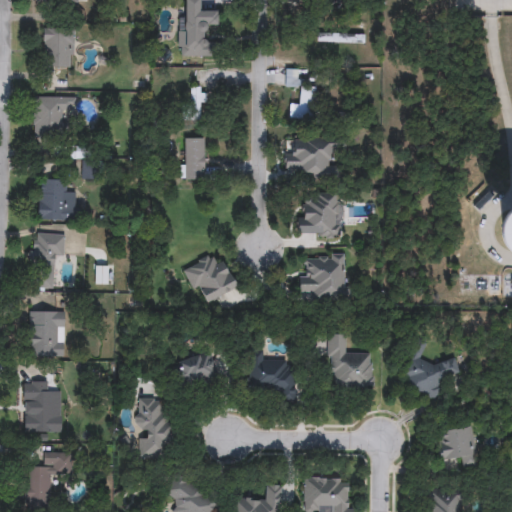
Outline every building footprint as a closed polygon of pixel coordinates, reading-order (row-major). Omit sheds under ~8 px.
[(184,31),(184,0),(200,0),(200,11),(216,11),(216,29),(207,29),(207,57),(178,57),(178,31),(184,31)] [(42,67),(42,29),(72,29),(72,67),(42,67)] [(298,70),(298,86),(314,87),(314,121),(291,121),(291,105),(298,105),(298,88),(285,88),(285,70),(298,70)] [(203,87),(203,120),(189,120),(189,87),(203,87)] [(33,138),(33,97),(72,97),(72,111),(61,111),(61,138),(33,138)] [(284,152),(293,153),(293,138),(336,138),(336,178),(296,178),(296,169),(284,169),(284,152)] [(203,180),(180,180),(180,167),(182,167),(182,139),(203,139),(203,180)] [(74,192),(73,221),(37,220),(38,179),(64,180),(64,192),(74,192)] [(295,236),(295,218),(303,218),(303,194),(338,194),(338,236),(295,236)] [(511,255),(492,256),(490,209),(511,207),(511,255)] [(53,257),(52,289),(30,288),(31,234),(63,234),(62,257),(53,257)] [(344,255),(344,300),(309,300),(309,291),(298,291),(298,277),(305,277),(305,255),(344,255)] [(191,291),(182,269),(210,257),(214,265),(223,261),(235,289),(205,302),(199,288),(191,291)] [(63,312),(63,358),(26,358),(26,312),(63,312)] [(372,389),(330,390),(328,335),(344,334),(345,354),(371,354),(372,389)] [(454,357),(459,374),(433,382),(437,396),(423,400),(420,392),(413,394),(398,346),(419,340),(427,365),(454,357)] [(174,359),(208,348),(216,375),(183,386),(174,359)] [(262,361),(294,361),(294,402),(278,402),(278,392),(247,392),(247,351),(262,351),(262,361)] [(61,433),(22,433),(22,382),(48,382),(48,391),(60,391),(61,433)] [(138,455),(137,438),(144,438),(143,429),(136,429),(135,399),(155,398),(155,420),(167,419),(168,455),(138,455)] [(461,457),(439,460),(436,432),(470,427),(475,465),(462,467),(461,457)] [(24,511),(24,468),(43,468),(43,453),(72,453),(72,476),(51,476),(51,511),(24,511)] [(214,504),(208,511),(171,511),(170,511),(176,502),(163,492),(175,476),(214,504)] [(302,511),(302,478),(347,478),(347,511),(352,511),(302,511)] [(278,511),(231,511),(232,498),(262,499),(263,485),(280,486),(278,511)] [(424,511),(425,490),(458,491),(457,511),(424,511)]
